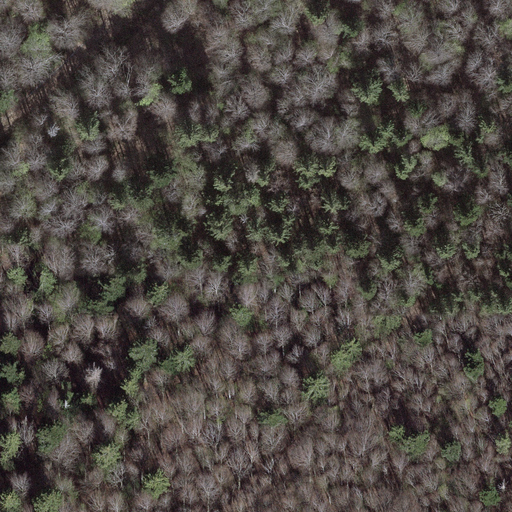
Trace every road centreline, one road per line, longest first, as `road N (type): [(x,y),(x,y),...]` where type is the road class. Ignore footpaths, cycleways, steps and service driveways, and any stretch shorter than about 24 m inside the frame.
road 1 (track): [(225,511),(284,475),(475,241),(511,211)]
road 2 (track): [(0,131),(143,0)]
